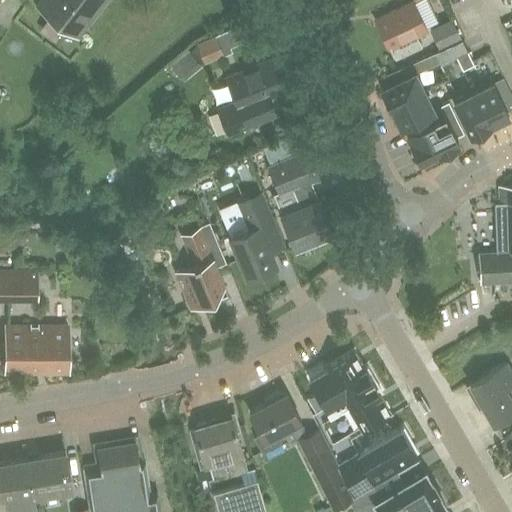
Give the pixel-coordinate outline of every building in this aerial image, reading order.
[(38,0),(37,3),(78,37),(107,0),(38,0)] [(410,0),(376,17),(390,47),(392,46),(397,55),(421,43),(417,34),(428,29),(414,0),(410,0)] [(452,18),(432,28),(432,29),(433,29),(440,43),(439,43),(439,44),(460,34),(460,33),(458,34),(452,20),(453,19),(452,18)] [(215,34),(195,43),(204,63),(224,54),(215,34)] [(467,50),(463,41),(454,45),(459,54),(467,50)] [(179,57),(193,73),(202,65),(188,49),(179,57)] [(275,113),(268,96),(284,89),(271,58),(227,76),(238,100),(219,108),(229,132),(275,113)] [(421,68),(416,60),(396,69),(401,78),(381,87),(391,107),(424,90),(414,71),(421,68)] [(509,114),(503,103),(511,98),(511,94),(503,76),(473,91),(489,124),(509,114)] [(400,126),(424,114),(433,110),(433,108),(424,90),(391,107),(400,126)] [(453,101),(470,134),(489,124),(473,91),(453,101)] [(453,111),(448,101),(440,105),(445,115),(453,111)] [(433,108),(433,110),(424,114),(428,122),(406,132),(420,160),(458,142),(455,136),(450,126),(445,115),(440,105),(433,108)] [(450,126),(459,122),(453,111),(445,115),(450,126)] [(455,136),(464,132),(459,122),(450,126),(455,136)] [(308,147),(304,149),(269,163),(281,190),(293,185),(301,204),(282,211),(296,246),(311,240),(333,230),(329,219),(319,196),(318,197),(311,179),(320,175),(308,147)] [(511,182),(499,183),(504,250),(480,252),(482,282),(511,280),(511,182)] [(272,251),(286,245),(263,191),(237,202),(244,220),(246,219),(249,227),(231,235),(248,276),(277,263),(272,251)] [(226,260),(210,221),(183,232),(195,262),(176,270),(192,307),(228,292),(217,264),(226,260)] [(37,270),(0,269),(0,297),(37,298),(37,270)] [(68,324),(6,324),(6,371),(68,371),(68,324)] [(389,410),(355,352),(310,378),(330,411),(348,400),(363,425),(388,410),(389,410)] [(511,397),(505,385),(511,381),(511,369),(507,361),(471,382),(494,421),(511,410),(511,397)] [(354,496),(339,465),(320,428),(308,434),(300,419),(286,392),(250,411),(261,432),(254,436),(263,452),(283,441),(277,431),(288,426),(296,440),(299,439),(329,499),(314,507),(316,511),(327,511),(350,498),(354,496)] [(267,511),(257,474),(256,474),(254,466),(247,468),(233,416),(189,428),(199,465),(214,461),(218,475),(209,477),(213,492),(219,511),(267,511)] [(370,447),(339,465),(354,496),(377,482),(400,469),(419,458),(401,429),(399,430),(370,447)] [(90,506),(91,511),(161,511),(158,491),(150,492),(145,461),(140,462),(136,438),(98,445),(101,464),(84,467),(90,506)] [(27,457),(35,503),(36,503),(34,494),(72,487),(66,451),(27,457)] [(22,511),(22,506),(35,503),(27,457),(0,461),(0,488),(1,494),(6,493),(9,511),(22,511)] [(384,494),(377,482),(354,496),(350,498),(357,511),(368,511),(370,511),(369,511),(432,511),(444,505),(444,506),(445,505),(445,504),(444,504),(438,493),(436,494),(429,484),(431,482),(425,471),(424,470),(423,471),(424,471),(407,481),(384,494)]
